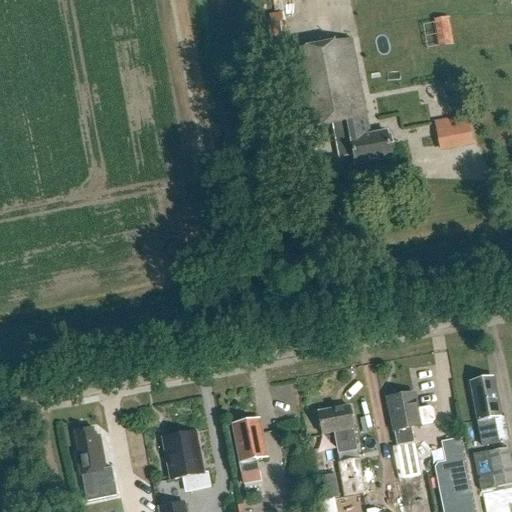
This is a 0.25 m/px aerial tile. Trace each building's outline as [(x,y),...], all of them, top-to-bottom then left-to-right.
[(295,51),(285,53),(301,131),(337,124),(340,138),(335,139),(339,159),(353,156),(355,167),(391,160),(386,133),(366,137),(362,119),(367,118),(351,40),(314,48),(295,51)] [(430,121),(436,151),(470,144),(464,114),(430,121)] [(472,384),(475,403),(472,403),(480,448),(496,446),(496,445),(507,443),(503,420),(501,420),(497,400),(495,401),(491,380),(472,384)] [(416,411),(413,395),(388,400),(394,432),(396,447),(414,444),(411,429),(419,428),(419,426),(432,424),(434,420),(432,411),(429,408),(416,411)] [(352,424),(349,408),(318,414),(322,436),(333,434),(338,458),(358,454),(356,444),(352,424)] [(258,437),(255,423),(237,427),(240,440),(236,441),(241,465),(240,465),(242,476),(259,472),(257,462),(267,460),(262,436),(258,437)] [(95,439),(93,431),(76,434),(80,454),(77,455),(81,476),(82,476),(88,503),(117,497),(111,469),(107,470),(100,438),(95,439)] [(203,475),(195,434),(163,440),(171,481),(185,479),(188,493),(210,489),(207,474),(203,475)] [(480,492),(482,491),(511,484),(511,470),(508,449),(473,457),(480,492)] [(343,498),(366,494),(359,460),(337,464),(343,498)] [(439,475),(447,511),(475,511),(465,463),(445,467),(439,475)] [(396,477),(401,511),(418,511),(413,474),(396,477)] [(324,501),(339,499),(335,475),(320,478),(324,501)]
